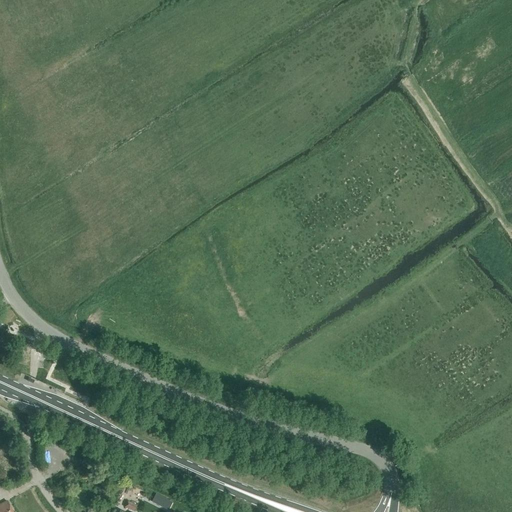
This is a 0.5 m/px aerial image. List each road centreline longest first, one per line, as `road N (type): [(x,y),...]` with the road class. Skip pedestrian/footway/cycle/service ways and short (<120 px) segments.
road 1 (unclassified): [(391,492),(387,467),(366,450),(214,408),(56,337),(19,305),(0,272)]
road 2 (primary): [(173,462),(0,381)]
road 3 (primary): [(313,511),(173,462)]
